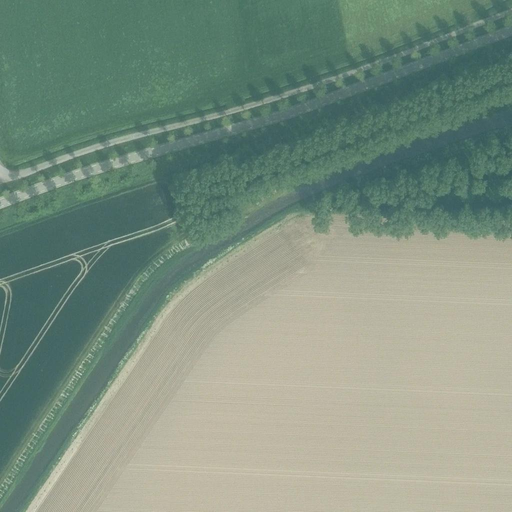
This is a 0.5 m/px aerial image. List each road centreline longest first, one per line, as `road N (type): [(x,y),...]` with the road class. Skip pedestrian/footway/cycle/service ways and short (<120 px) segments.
road 1 (tertiary): [(0,202),(347,92),(511,29)]
road 2 (unclassified): [(1,180),(342,75),(511,11)]
